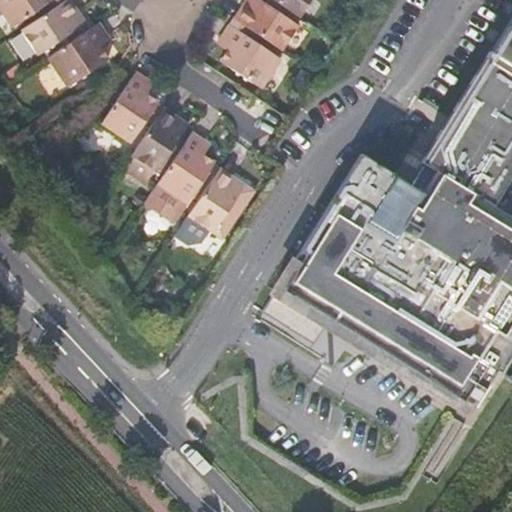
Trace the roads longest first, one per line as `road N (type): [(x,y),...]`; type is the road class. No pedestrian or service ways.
road 1 (secondary): [(244,511),(0,252)]
road 2 (secondary): [(0,291),(205,511)]
road 3 (residential): [(168,24),(174,67),(260,132)]
